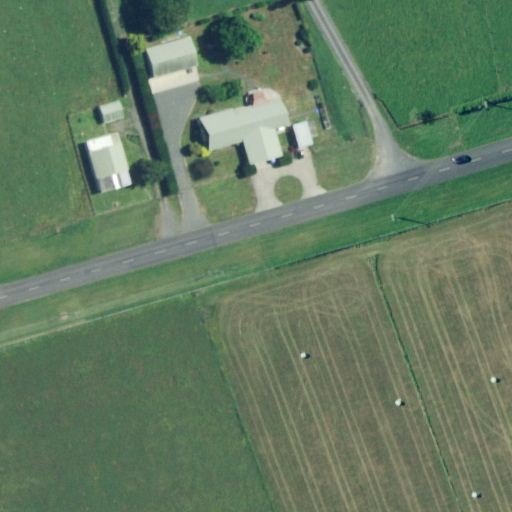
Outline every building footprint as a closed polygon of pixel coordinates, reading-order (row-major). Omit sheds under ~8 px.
[(195,66),(186,38),(142,51),(150,79),(195,66)] [(285,126),(278,100),(198,119),(206,151),(241,143),(247,165),(279,157),(273,129),(285,126)] [(124,118),(119,101),(98,107),(103,124),(124,118)] [(310,145),(304,123),(290,127),(297,149),(310,145)] [(130,185),(116,135),(84,143),(98,194),(130,185)]
